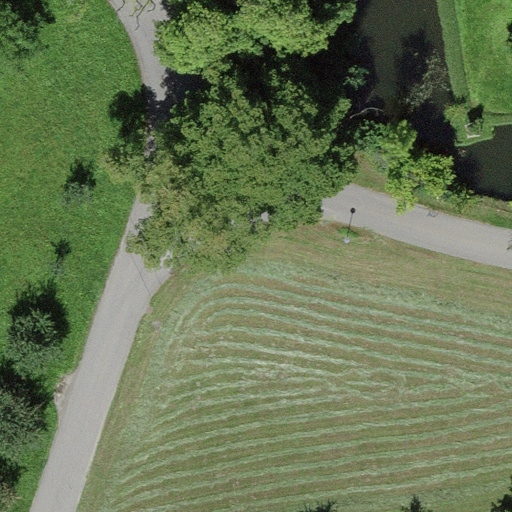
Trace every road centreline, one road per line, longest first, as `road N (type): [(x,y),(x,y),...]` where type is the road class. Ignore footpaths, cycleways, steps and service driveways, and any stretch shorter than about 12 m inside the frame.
road 1 (unclassified): [(60,511),(153,241)]
road 2 (unclassified): [(348,203),(255,142),(190,81)]
road 3 (unclassified): [(153,241),(264,207),(348,203)]
road 4 (unclassified): [(511,247),(348,203)]
road 5 (unclassified): [(190,81),(153,241)]
